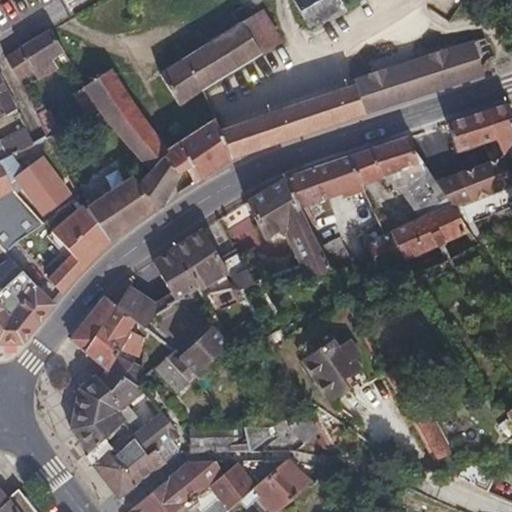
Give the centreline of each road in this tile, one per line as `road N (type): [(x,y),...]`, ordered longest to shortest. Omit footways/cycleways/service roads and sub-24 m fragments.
road 1 (primary): [(0,405),(115,263),(249,170),(511,77)]
road 2 (primary): [(0,411),(77,511)]
